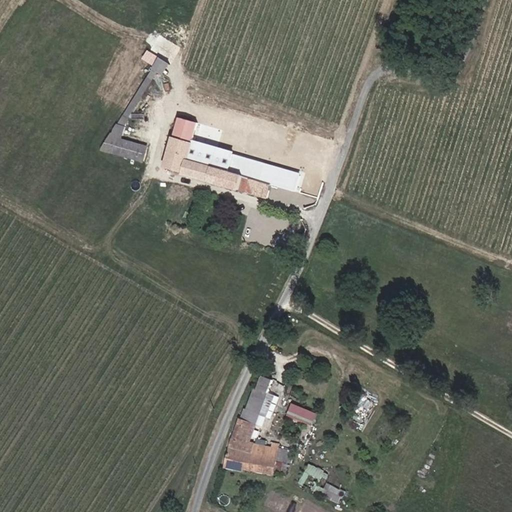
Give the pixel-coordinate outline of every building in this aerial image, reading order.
[(113,124),(124,127),(129,115),(131,107),(162,61),(172,68),(179,57),(164,47),(154,62),(113,124)] [(229,159),(233,147),(178,130),(181,123),(177,121),(167,153),(185,159),(185,162),(267,187),(272,173),(229,159)] [(178,130),(233,147),(235,139),(181,123),(178,130)] [(104,138),(144,150),(149,135),(124,127),(113,124),(104,138)] [(312,171),(233,147),(229,159),(272,173),(317,187),(321,178),(311,175),(312,171)] [(251,391),(263,397),(268,386),(257,380),(251,391)] [(237,412),(252,419),(263,397),(251,391),(248,390),(237,412)] [(317,421),(320,411),(294,403),(290,413),(317,421)] [(246,447),(239,445),(252,419),(237,412),(236,411),(232,419),(226,442),(224,441),(218,467),(241,472),(246,447)] [(253,474),(268,477),(273,452),(274,447),(267,446),(265,451),(260,450),(253,474)] [(241,472),(253,474),(260,450),(246,447),(241,472)] [(268,477),(277,479),(283,455),(273,452),(268,477)] [(340,502),(346,492),(329,482),(323,493),(340,502)]
